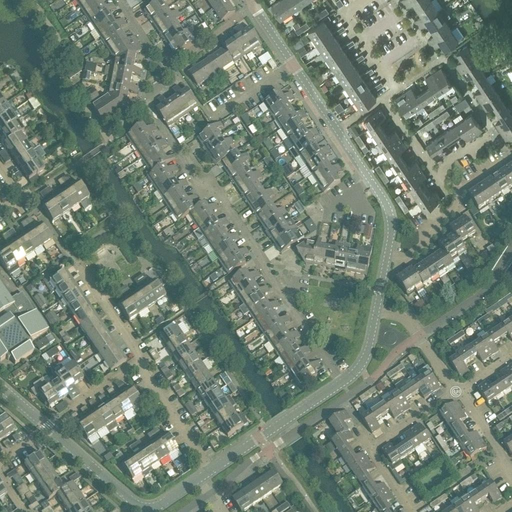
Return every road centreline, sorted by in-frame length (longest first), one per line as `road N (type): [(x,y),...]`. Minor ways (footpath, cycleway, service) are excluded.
road 1 (residential): [(342,384),(152,118)]
road 2 (unclassified): [(48,430),(144,510),(198,479)]
road 3 (unclassified): [(210,471),(342,384)]
road 4 (unclassified): [(386,258),(384,202),(336,129)]
road 5 (residential): [(384,99),(392,84),(344,15),(366,0)]
road 6 (residential): [(210,471),(141,366)]
road 7 (residential): [(141,366),(76,264)]
